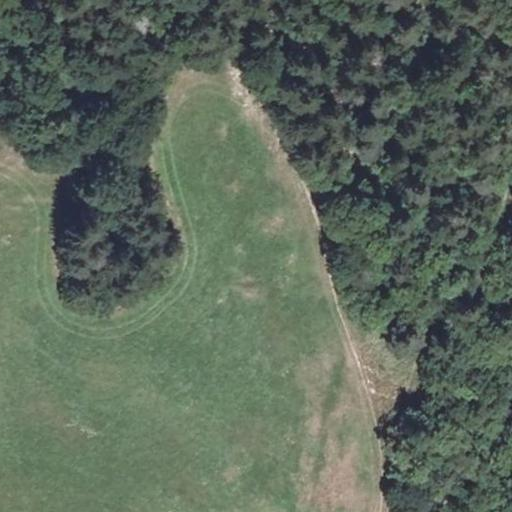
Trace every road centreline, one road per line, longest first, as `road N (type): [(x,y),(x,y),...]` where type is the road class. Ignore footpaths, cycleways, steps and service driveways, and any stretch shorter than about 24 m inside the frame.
road 1 (track): [(379,511),(379,442),(247,0)]
road 2 (track): [(272,96),(355,0)]
